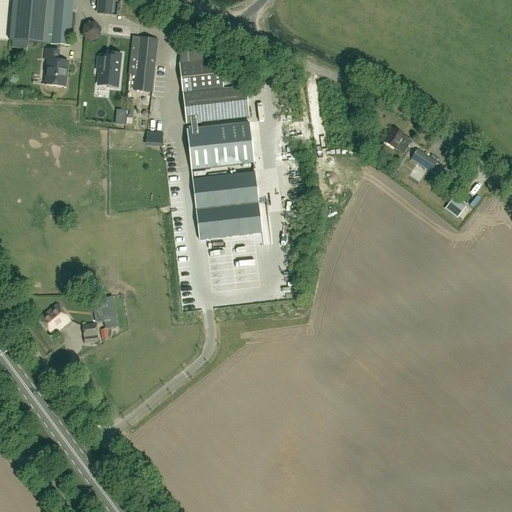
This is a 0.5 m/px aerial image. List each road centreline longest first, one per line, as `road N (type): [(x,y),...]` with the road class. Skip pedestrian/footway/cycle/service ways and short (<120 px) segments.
road 1 (unclassified): [(511,192),(421,120),(276,50),(242,17)]
road 2 (unclassified): [(159,511),(0,300)]
road 3 (primary): [(117,511),(0,351)]
road 4 (unclassified): [(68,511),(0,411)]
